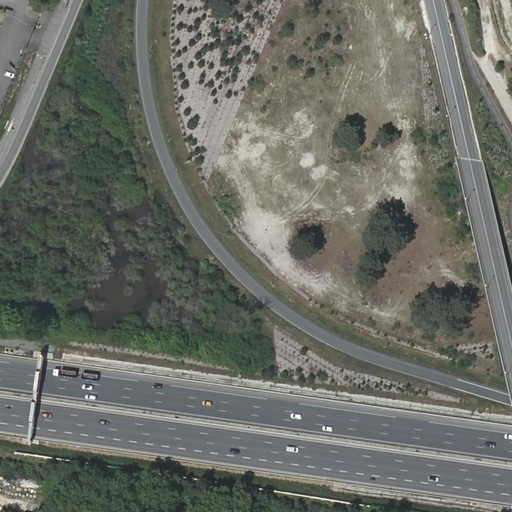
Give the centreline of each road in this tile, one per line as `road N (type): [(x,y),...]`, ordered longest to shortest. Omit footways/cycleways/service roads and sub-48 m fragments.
road 1 (motorway): [(511,400),(316,333),(227,261),(187,208),(164,159),(142,72),(142,0)]
road 2 (motorway): [(511,446),(0,375)]
road 3 (secondary): [(511,339),(433,0)]
road 4 (motorway): [(0,408),(323,454)]
road 5 (motorway): [(323,454),(511,495)]
road 6 (motorway): [(77,0),(0,174)]
road 7 (motorway): [(323,454),(511,481)]
